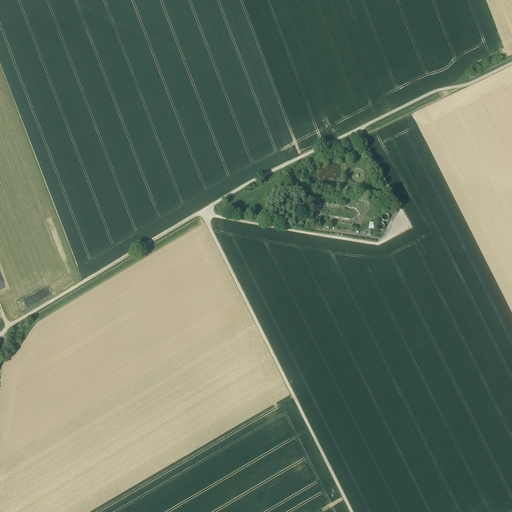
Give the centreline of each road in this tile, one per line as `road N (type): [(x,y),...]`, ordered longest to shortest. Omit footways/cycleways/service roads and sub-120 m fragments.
road 1 (track): [(202,209),(436,91),(511,63)]
road 2 (track): [(202,209),(353,511)]
road 3 (track): [(202,209),(218,219),(382,247),(413,229),(358,129)]
road 4 (track): [(6,327),(202,209)]
